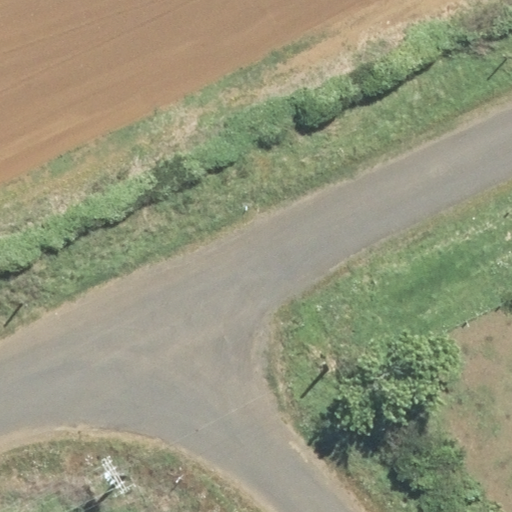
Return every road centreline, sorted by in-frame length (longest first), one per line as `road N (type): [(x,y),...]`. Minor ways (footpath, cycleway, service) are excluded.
road 1 (unclassified): [(114,385),(242,278),(511,149)]
road 2 (unclassified): [(324,511),(238,431),(175,397),(114,385)]
